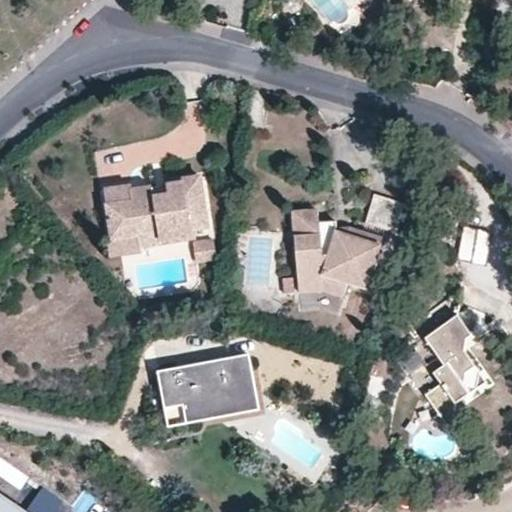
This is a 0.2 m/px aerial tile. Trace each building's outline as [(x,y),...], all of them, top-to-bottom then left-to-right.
[(136,233),(138,245),(160,241),(159,237),(173,235),(174,239),(195,236),(193,226),(207,223),(199,174),(181,177),(182,181),(130,190),(129,184),(104,188),(112,237),(136,233)] [(368,225),(398,236),(409,205),(377,195),(368,225)] [(317,234),(316,226),(315,209),(291,211),(293,236),(317,234)] [(344,283),(365,290),(382,240),(362,233),(359,240),(346,236),(342,248),(336,246),(335,230),(335,225),(316,226),(317,234),(293,236),(297,292),(322,290),(340,296),(344,283)] [(359,240),(362,233),(349,228),(335,230),(336,246),(342,248),(346,236),(359,240)] [(136,233),(112,237),(106,238),(109,255),(139,250),(138,245),(136,233)] [(211,240),(193,242),(196,260),(213,258),(211,240)] [(440,383),(426,394),(450,429),(455,403),(477,388),(479,372),(464,351),(466,337),(469,334),(457,315),(461,288),(424,314),(434,331),(426,337),(443,364),(437,368),(436,375),(440,383)] [(403,376),(426,372),(422,351),(399,356),(403,376)] [(170,426),(260,409),(249,353),(160,371),(170,426)] [(39,489),(30,505),(41,511),(54,511),(60,502),(39,489)] [(0,511),(23,511),(0,497),(0,511)]
